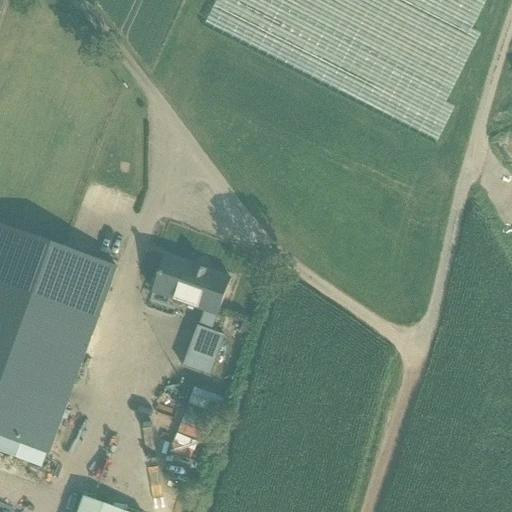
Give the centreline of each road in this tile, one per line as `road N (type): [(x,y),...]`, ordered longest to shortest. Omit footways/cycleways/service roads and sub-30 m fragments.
road 1 (unclassified): [(418,348),(277,244),(80,0)]
road 2 (unclassified): [(418,348),(496,55),(511,23)]
road 3 (track): [(375,511),(418,348)]
